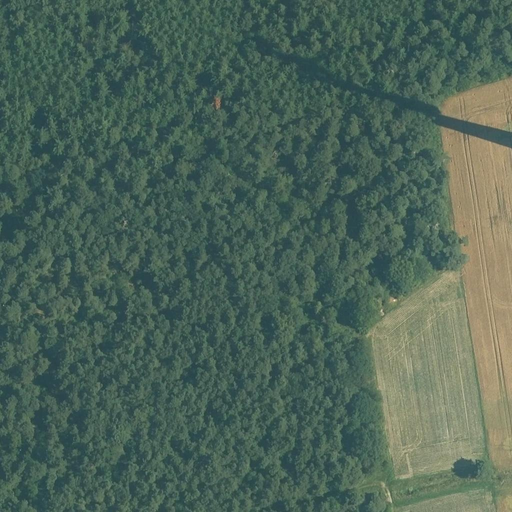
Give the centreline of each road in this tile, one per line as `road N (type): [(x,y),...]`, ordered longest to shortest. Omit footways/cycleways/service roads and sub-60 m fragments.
road 1 (track): [(407,0),(337,83),(329,111),(324,293),(297,395),(312,498)]
road 2 (track): [(389,511),(385,486),(261,511)]
